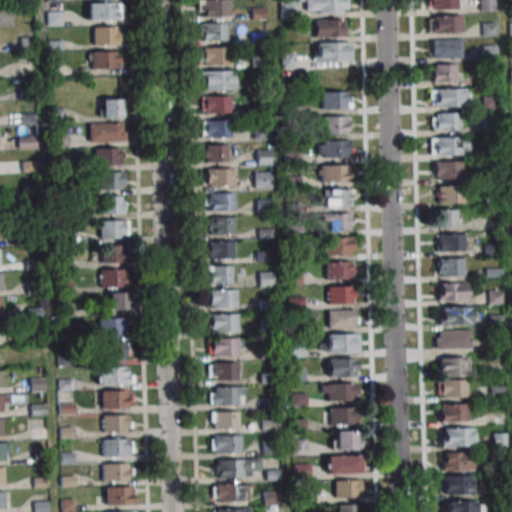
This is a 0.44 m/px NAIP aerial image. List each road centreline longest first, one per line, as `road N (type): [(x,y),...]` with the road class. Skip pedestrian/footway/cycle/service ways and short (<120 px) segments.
road 1 (residential): [(151,0),(170,511)]
road 2 (residential): [(396,511),(382,0)]
